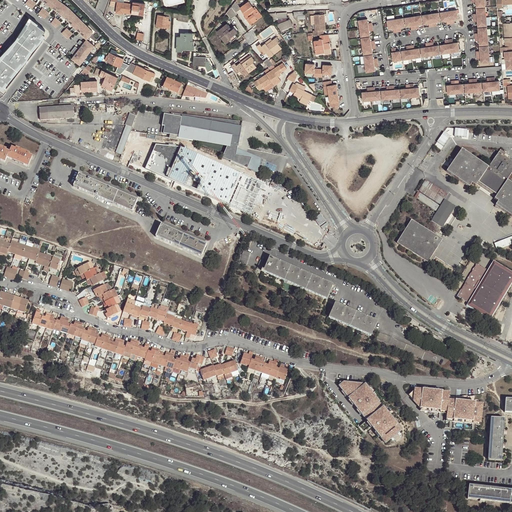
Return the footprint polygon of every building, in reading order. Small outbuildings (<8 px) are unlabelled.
[(59,0),(53,0),(49,5),(53,8),(54,6),(57,8),(62,2),(59,0)] [(110,0),(111,0),(117,1),(116,12),(121,13),(122,10),(123,10),(123,11),(124,12),(131,13),(131,11),(138,12),(137,13),(143,14),(145,3),(132,2),(132,0),(110,0)] [(240,7),(235,1),(231,6),(235,12),(241,8),(240,7)] [(240,7),(241,8),(246,15),(247,15),(248,14),(250,16),(249,16),(253,22),(262,15),(257,8),(255,9),(253,7),(249,1),(240,7)] [(62,2),(57,8),(60,11),(59,13),(62,15),(70,8),(62,2)] [(231,19),(237,15),(235,12),(231,6),(227,13),(231,19)] [(473,17),(486,16),(485,7),(476,8),(477,13),(473,13),(473,17)] [(70,8),(62,15),(66,19),(67,17),(70,20),(76,14),(70,8)] [(448,11),(450,23),(454,23),(453,19),(458,18),(456,9),(448,11)] [(169,16),(173,17),(173,12),(165,10),(164,15),(158,14),(156,26),(166,27),(168,20),(169,16)] [(446,24),(450,23),(448,11),(440,12),(441,21),(446,20),(446,24)] [(188,19),(191,19),(191,18),(189,14),(187,14),(173,12),(173,17),(178,18),(177,20),(187,22),(188,19)] [(436,21),(440,21),(439,12),(431,13),(432,26),(436,25),(436,21)] [(432,26),(431,13),(422,15),(424,23),(428,23),(429,27),(432,26)] [(76,14),(70,20),(72,22),(71,24),(74,27),(81,20),(76,14)] [(308,36),(312,36),(320,35),(324,35),(324,30),(326,30),(325,14),(314,15),(315,31),(313,31),(313,33),(308,33),(308,36)] [(418,24),(422,24),(421,15),(413,16),(415,29),(419,28),(418,24)] [(411,29),(415,29),(413,16),(405,17),(406,26),(410,25),(411,29)] [(477,21),(478,26),(487,25),(486,16),(473,17),(473,21),(477,21)] [(32,20),(38,24),(38,23),(30,17),(0,57),(3,59),(32,20)] [(404,26),(403,18),(395,19),(397,31),(401,31),(400,27),(404,26)] [(358,20),(359,28),(372,26),(372,22),(368,23),(367,19),(358,20)] [(397,31),(395,19),(387,20),(388,29),(393,28),(393,32),(397,31)] [(32,20),(3,59),(0,62),(0,87),(1,88),(43,33),(46,30),(38,24),(32,20)] [(87,26),(81,20),(74,27),(76,30),(78,28),(81,31),(87,26)] [(290,20),(277,25),(281,32),(293,27),(290,20)] [(219,22),(214,28),(226,43),(231,39),(230,38),(235,34),(237,32),(234,28),(232,29),(230,31),(228,29),(230,27),(227,23),(223,26),(219,22)] [(505,47),(511,46),(511,22),(510,23),(508,23),(503,23),(505,47)] [(87,26),(81,31),(79,33),(76,36),(79,39),(82,36),(86,39),(92,31),(87,26)] [(359,28),(361,36),(369,35),(369,31),(373,30),(372,26),(359,28)] [(475,37),(487,36),(487,27),(478,28),(478,33),(474,33),(475,37)] [(70,30),(67,28),(62,33),(65,36),(70,30)] [(70,30),(65,36),(68,39),(73,33),(70,30)] [(192,49),(193,40),(193,33),(181,32),(181,36),(177,36),(176,50),(182,50),(182,48),(192,49)] [(45,35),(43,33),(1,88),(2,89),(26,61),(32,51),(41,42),(45,35)] [(331,47),(328,34),(324,35),(320,35),(321,39),(319,39),(319,40),(314,41),(316,54),(325,52),(324,48),(331,47)] [(370,36),(361,38),(362,46),(375,44),(374,40),(370,41),(370,36)] [(479,45),(488,44),(487,36),(475,37),(475,41),(479,40),(479,45)] [(267,44),(266,43),(262,46),(260,43),(257,46),(263,55),(266,52),(270,57),(274,54),(282,48),(278,43),(280,41),(277,37),(273,40),(267,44)] [(80,40),(77,43),(89,52),(94,46),(86,39),(83,43),(80,40)] [(441,53),(450,52),(448,39),(444,40),(445,44),(440,45),(441,53)] [(448,39),(450,52),(459,51),(458,42),(453,43),(452,39),(448,39)] [(194,40),(193,40),(192,49),(182,48),(182,50),(194,51),(194,45),(193,45),(194,40)] [(422,56),(431,55),(429,42),(425,43),(426,47),(421,48),(422,56)] [(429,42),(431,55),(440,54),(438,45),(433,46),(433,42),(429,42)] [(375,44),(362,46),(363,54),(372,53),(371,48),(375,48),(375,44)] [(402,51),(403,59),(412,58),(410,45),(406,46),(407,50),(402,51)] [(410,45),(412,58),(420,57),(419,48),(414,49),(414,45),(410,45)] [(476,55),(489,54),(488,45),(479,46),(480,50),(476,51),(476,55)] [(75,46),(72,49),(84,59),(89,52),(81,46),(78,49),(75,46)] [(500,47),(501,52),(504,51),(505,65),(511,64),(511,50),(511,51),(511,46),(505,47),(502,47),(500,47)] [(393,61),(401,59),(400,51),(396,51),(395,47),(391,48),(393,61)] [(71,59),(79,65),(84,59),(72,49),(70,52),(74,55),(71,59)] [(123,60),(109,53),(108,56),(107,56),(105,60),(120,67),(123,60)] [(251,54),(240,62),(242,63),(252,56),(251,54)] [(372,54),(364,56),(365,64),(378,62),(377,58),(373,58),(372,54)] [(481,62),(490,62),(489,54),(476,55),(477,59),(481,58),(481,62)] [(193,56),(193,65),(205,66),(206,56),(193,56)] [(242,63),(240,62),(236,65),(235,63),(231,65),(239,75),(242,73),(244,76),(257,67),(253,62),(255,60),(252,56),(242,63)] [(378,62),(365,64),(366,72),(375,70),(374,66),(378,66),(378,62)] [(318,76),(318,69),(314,68),(314,64),(307,63),(305,63),(305,72),(314,73),(313,76),(318,76)] [(125,64),(117,73),(120,75),(125,70),(128,66),(125,64)] [(136,66),(132,64),(126,70),(149,81),(151,76),(153,77),(155,74),(148,70),(144,69),(136,65),(136,66)] [(322,69),(318,69),(318,76),(322,77),(322,73),(331,74),(332,65),(323,64),(322,69)] [(259,90),(263,87),(271,82),(273,83),(274,86),(281,81),(278,77),(280,75),(279,74),(283,71),(279,66),(266,74),(254,82),(259,90)] [(102,84),(112,89),(117,78),(102,70),(99,76),(103,78),(104,77),(105,77),(102,84)] [(297,77),(293,72),(288,77),(287,79),(295,82),(297,77)] [(492,90),(491,77),(487,78),(487,82),(483,82),(483,91),(492,90)] [(491,77),(492,90),(500,89),(499,81),(495,81),(494,77),(491,77)] [(182,85),(167,78),(165,82),(164,81),(161,87),(178,95),(178,94),(180,95),(183,90),(180,89),(182,85)] [(473,79),(474,92),(482,91),(481,82),(477,82),(476,78),(473,79)] [(466,92),(474,92),(473,79),(469,79),(469,83),(465,83),(466,92)] [(331,80),(323,81),(324,86),(327,85),(329,94),(338,92),(336,84),(332,84),(331,80)] [(448,94),(456,93),(455,80),(451,81),(451,85),(447,85),(448,94)] [(455,80),(456,93),(464,92),(463,84),(459,84),(459,80),(455,80)] [(97,91),(97,81),(81,81),(81,85),(74,85),(74,88),(70,88),(71,91),(74,91),(74,93),(80,92),(97,91)] [(293,95),(299,97),(301,98),(300,100),(299,101),(307,105),(309,100),(313,102),(316,97),(304,91),(306,87),(297,83),(296,85),(293,83),(289,90),(294,93),(293,95)] [(410,97),(409,84),(406,84),(406,88),(401,89),(402,98),(410,97)] [(413,84),(409,84),(410,97),(419,96),(419,87),(414,88),(413,84)] [(199,89),(189,85),(187,89),(197,93),(199,89)] [(390,86),(391,98),(400,98),(399,89),(394,89),(394,85),(390,86)] [(391,98),(390,86),(386,86),(386,90),(381,90),(382,99),(391,98)] [(372,100),(371,87),(367,88),(367,92),(362,92),(363,101),(372,100)] [(374,87),(371,87),(372,100),(381,99),(380,90),(375,91),(374,87)] [(338,92),(329,94),(330,106),(332,106),(339,105),(338,101),(339,101),(338,92)] [(73,106),(39,108),(40,120),(73,118),(73,106)] [(125,125),(132,128),(136,116),(130,114),(125,125)] [(172,116),(164,115),(162,126),(164,127),(163,134),(193,139),(193,137),(228,143),(227,145),(226,154),(232,155),(230,161),(259,174),(263,159),(247,153),(238,150),(239,148),(242,128),(239,128),(239,123),(174,114),(174,116),(172,116)] [(131,130),(132,128),(125,125),(115,152),(122,155),(131,130)] [(228,143),(193,137),(193,139),(194,139),(227,145),(228,143)] [(325,137),(309,149),(353,211),(371,199),(368,194),(329,139),(328,140),(325,137)] [(156,145),(153,151),(157,153),(149,170),(174,181),(244,212),(257,181),(181,148),(156,145)] [(226,154),(227,145),(222,158),(230,161),(232,155),(226,154)] [(0,160),(5,163),(7,158),(28,167),(32,157),(11,147),(9,152),(0,148),(0,160)] [(500,191),(497,195),(494,199),(498,201),(496,205),(511,216),(511,184),(507,181),(511,172),(511,161),(503,156),(505,154),(500,151),(488,168),(462,149),(447,171),(469,187),(472,183),(475,186),(478,182),(481,178),(490,185),(500,191)] [(157,153),(153,151),(145,169),(149,170),(157,153)] [(106,187),(79,175),(74,187),(104,200),(132,212),(137,201),(106,187)] [(478,182),(497,195),(500,191),(490,185),(481,178),(478,182)] [(261,183),(257,181),(244,212),(248,213),(251,215),(255,205),(255,204),(264,184),(261,183)] [(446,194),(426,181),(421,189),(441,202),(446,194)] [(441,203),(420,190),(415,197),(436,211),(441,203)] [(455,207),(444,200),(436,214),(433,212),(431,215),(434,217),(431,221),(442,227),(455,207)] [(442,240),(411,221),(397,243),(428,262),(442,240)] [(206,245),(161,225),(156,236),(176,245),(201,256),(206,245)] [(497,249),(511,243),(511,235),(495,243),(497,249)] [(3,243),(0,252),(7,255),(8,252),(11,242),(12,241),(5,238),(3,243)] [(14,252),(15,253),(18,244),(11,242),(8,252),(13,254),(14,252)] [(15,255),(14,258),(21,260),(22,257),(25,247),(18,244),(15,253),(15,255)] [(25,247),(22,257),(27,259),(27,257),(29,257),(32,249),(25,247)] [(36,262),(39,253),(39,251),(32,249),(29,257),(31,258),(30,260),(36,262)] [(247,252),(244,251),(240,262),(246,264),(249,253),(247,252)] [(36,262),(35,263),(41,265),(41,264),(43,264),(43,263),(46,255),(39,253),(36,262)] [(44,267),(49,268),(53,258),(52,258),(46,256),(46,255),(43,263),(43,264),(45,265),(44,267)] [(53,258),(49,268),(57,271),(60,261),(61,261),(62,258),(54,255),(53,258)] [(306,273),(269,257),(267,263),(264,271),(290,283),(326,299),(332,285),(306,273)] [(264,271),(267,263),(260,260),(257,269),(264,271)] [(501,299),(511,281),(511,272),(493,261),(488,271),(477,264),(471,274),(460,293),(458,296),(463,299),(469,303),(467,305),(490,319),(501,299)] [(75,271),(77,277),(81,275),(84,273),(90,270),(87,264),(76,269),(75,271)] [(90,278),(97,275),(94,268),(90,270),(84,273),(86,277),(87,280),(90,278)] [(103,280),(100,274),(97,275),(90,278),(94,285),(103,280)] [(99,296),(107,292),(104,285),(94,290),(95,294),(97,293),(99,296)] [(113,298),(110,291),(107,292),(99,296),(101,300),(102,300),(103,299),(104,302),(113,298)] [(7,296),(4,306),(10,308),(14,298),(7,296)] [(14,298),(10,308),(17,311),(21,301),(14,298)] [(116,303),(113,298),(104,302),(106,305),(105,306),(104,306),(106,310),(114,306),(117,305),(116,303)] [(21,301),(17,311),(25,313),(28,303),(21,301)] [(134,306),(126,303),(123,312),(131,315),(134,306)] [(144,303),(142,309),(140,315),(143,316),(148,318),(148,316),(151,308),(152,306),(144,303)] [(377,321),(335,303),(329,317),(371,335),(373,330),(377,321)] [(107,318),(118,313),(114,306),(106,310),(107,313),(105,314),(107,318)] [(142,309),(134,306),(131,315),(139,317),(140,315),(142,309)] [(159,311),(151,308),(148,316),(153,318),(156,319),(159,311)] [(39,325),(42,316),(39,315),(40,311),(36,310),(32,323),(39,325)] [(167,313),(159,311),(156,319),(159,320),(164,322),(167,313)] [(168,311),(167,313),(164,322),(164,323),(169,325),(172,326),(174,318),(176,314),(168,311)] [(202,314),(196,312),(194,318),(200,320),(202,314)] [(45,317),(42,316),(39,325),(46,328),(51,314),(47,313),(45,317)] [(55,315),(51,314),(46,328),(53,330),(54,329),(56,321),(53,320),(54,318),(55,315)] [(57,320),(56,321),(54,329),(61,331),(65,318),(61,316),(60,321),(57,320)] [(65,318),(61,331),(68,334),(71,324),(68,323),(69,319),(65,318)] [(172,326),(171,327),(179,330),(182,321),(174,318),(172,326)] [(71,324),(68,334),(75,336),(80,322),(75,321),(74,325),(71,324)] [(190,324),(182,321),(179,330),(187,332),(190,324)] [(80,322),(75,336),(81,338),(84,330),(84,329),(82,328),(83,323),(80,322)] [(187,332),(186,337),(189,338),(190,335),(195,336),(199,326),(194,324),(193,325),(190,324),(187,332)] [(84,330),(81,338),(81,340),(88,342),(93,328),(89,327),(88,330),(87,331),(84,330)] [(93,328),(88,342),(95,344),(98,337),(98,336),(98,335),(95,334),(97,330),(93,328)] [(95,344),(95,346),(102,348),(106,334),(103,333),(101,337),(101,338),(98,337),(95,344)] [(407,345),(379,333),(377,339),(405,351),(434,364),(437,357),(407,345)] [(110,336),(106,334),(102,348),(109,351),(112,342),(109,341),(109,339),(110,336)] [(112,342),(109,351),(116,353),(120,339),(116,338),(115,341),(115,343),(112,342)] [(120,339),(116,353),(123,355),(124,351),(126,346),(123,345),(123,344),(124,341),(120,339)] [(126,346),(124,351),(131,354),(135,340),(132,339),(130,344),(127,343),(126,345),(126,346)] [(135,340),(131,354),(138,356),(141,347),(138,346),(139,344),(140,342),(135,340)] [(141,347),(138,356),(145,359),(148,351),(148,349),(150,345),(146,344),(145,346),(144,348),(141,347)] [(148,351),(145,359),(145,360),(152,362),(156,348),(153,347),(151,351),(151,352),(148,351)] [(156,348),(152,362),(159,365),(162,356),(159,355),(159,353),(160,350),(156,348)] [(253,353),(250,351),(248,355),(244,353),(240,364),(245,365),(245,364),(249,365),(251,359),(253,353)] [(162,356),(159,365),(166,367),(170,353),(167,352),(165,355),(165,356),(162,356)] [(170,353),(166,367),(173,369),(173,367),(176,360),(173,359),(173,357),(174,355),(170,353)] [(176,360),(173,367),(180,370),(185,356),(181,354),(180,359),(176,358),(176,360)] [(195,359),(192,358),(191,362),(190,363),(189,367),(196,369),(197,366),(198,363),(201,356),(197,355),(195,359)] [(185,356),(180,370),(187,372),(189,367),(190,363),(187,362),(188,361),(189,357),(185,356)] [(248,367),(248,368),(255,371),(260,357),(256,356),(254,360),(251,359),(249,365),(248,367)] [(260,357),(255,371),(262,373),(265,364),(262,363),(264,358),(260,357)] [(228,363),(233,377),(239,374),(234,360),(228,363)] [(268,365),(265,364),(262,373),(269,375),(274,362),(270,360),(268,365)] [(268,378),(275,381),(276,378),(276,376),(279,368),(276,367),(277,363),(274,362),(269,375),(268,378)] [(224,374),(226,379),(233,377),(228,363),(221,365),(224,374)] [(221,365),(221,364),(214,367),(217,375),(217,376),(224,374),(221,365)] [(284,365),(281,364),(279,368),(276,376),(280,378),(279,379),(278,382),(283,384),(288,369),(286,369),(287,368),(284,367),(284,365)] [(214,367),(213,365),(207,368),(210,377),(217,375),(214,367)] [(210,377),(207,368),(202,369),(200,370),(201,373),(204,380),(210,377)] [(382,437),(386,443),(399,432),(394,427),(396,425),(397,425),(393,419),(391,421),(386,414),(387,413),(383,407),(381,409),(377,404),(379,402),(374,397),(373,398),(368,392),(369,390),(365,385),(343,383),(339,386),(353,403),(354,402),(356,404),(354,405),(363,415),(367,412),(371,417),(367,421),(372,427),(373,428),(381,438),(382,437)] [(415,389),(409,395),(421,408),(447,411),(446,418),(480,422),(482,404),(482,403),(481,403),(481,402),(480,402),(480,401),(479,401),(479,400),(478,400),(477,400),(476,400),(476,399),(475,399),(476,396),(473,396),(470,396),(468,397),(465,397),(462,397),(459,396),(456,396),(456,401),(448,400),(449,395),(449,393),(442,392),(423,390),(415,389)] [(447,411),(421,408),(423,411),(445,414),(444,421),(480,425),(480,422),(446,418),(447,411)] [(363,415),(367,421),(371,417),(367,412),(363,415)] [(504,419),(490,418),(488,460),(501,461),(504,419)] [(511,490),(469,485),(467,498),(504,503),(511,503),(511,490)]
